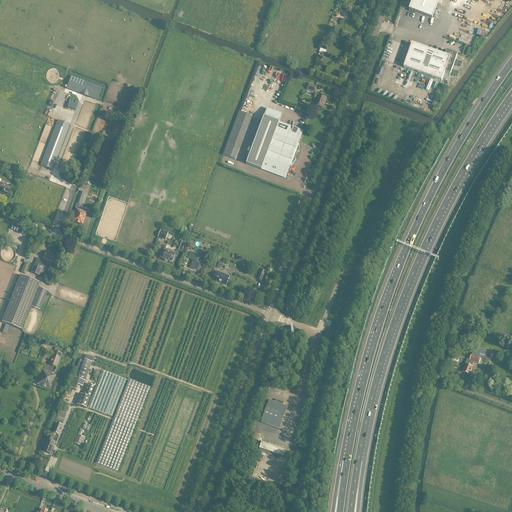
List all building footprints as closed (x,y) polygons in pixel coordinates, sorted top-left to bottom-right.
[(435,11),(439,0),(412,0),(409,9),(429,16),(432,18),(435,11)] [(442,80),(444,72),(450,74),(457,53),(446,50),(445,55),(412,43),(404,67),(442,80)] [(103,87),(96,84),(72,75),(68,87),(82,92),(81,93),(89,96),(90,95),(99,98),(103,87)] [(307,89),(315,92),(317,86),(309,83),(307,89)] [(315,104),(323,107),(327,97),(319,94),(315,104)] [(223,155),(236,159),(252,116),(246,114),(239,111),(223,155)] [(277,120),(265,116),(248,164),(286,178),(291,165),(292,166),(297,160),(294,158),(297,151),(300,152),(300,144),(299,144),(304,131),(280,122),(281,119),(278,118),(277,120)] [(70,124),(58,120),(41,165),(53,169),(70,124)] [(100,170),(115,132),(107,129),(92,167),(100,170)] [(0,192),(8,195),(11,187),(0,182),(0,192)] [(76,209),(72,220),(82,224),(87,212),(79,209),(78,209),(79,207),(80,207),(85,193),(80,191),(75,208),(76,209)] [(161,230),(158,237),(166,240),(169,232),(161,230)] [(164,250),(161,258),(172,262),(175,254),(175,252),(165,248),(164,250)] [(53,255),(46,252),(43,260),(37,257),(31,272),(39,275),(44,262),(49,264),(49,263),(53,264),(52,266),(54,267),(58,256),(54,254),(53,255)] [(199,270),(203,262),(204,257),(196,254),(191,252),(189,258),(193,259),(190,267),(199,270)] [(26,264),(22,262),(18,271),(23,273),(26,264)] [(230,276),(217,271),(214,278),(216,279),(216,281),(226,285),(230,276)] [(1,321),(21,329),(39,283),(19,275),(1,321)] [(31,306),(40,309),(47,291),(38,287),(31,306)] [(487,351),(473,345),(471,348),(474,349),(469,360),(467,359),(462,371),(469,374),(474,362),(479,364),(481,358),(484,359),(487,351)] [(62,353),(55,350),(49,364),(57,367),(62,353)] [(92,361),(84,359),(77,378),(74,377),(70,387),(75,389),(77,384),(83,386),(92,361)] [(57,375),(47,371),(47,372),(42,371),(37,384),(51,389),(57,375)] [(96,463),(118,471),(150,387),(129,379),(96,463)] [(77,404),(86,407),(94,386),(88,384),(84,395),(81,393),(77,404)] [(83,431),(80,430),(78,433),(74,442),(80,444),(84,435),(81,435),(83,431)] [(54,443),(51,441),(52,438),(48,436),(43,450),(50,453),(54,443)]
